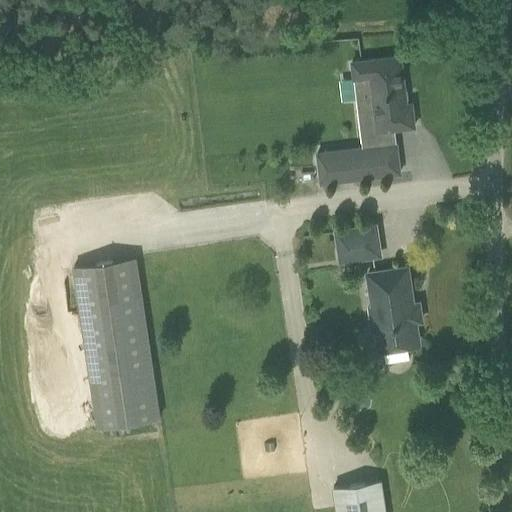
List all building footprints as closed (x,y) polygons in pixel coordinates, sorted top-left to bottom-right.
[(353,79),(344,80),(346,100),(362,98),(368,147),(317,153),(320,183),(400,173),(396,143),(393,144),(391,129),(414,127),(411,103),(406,104),(400,56),(351,62),(353,79)] [(375,225),(336,231),(341,261),(380,255),(375,225)] [(71,267),(96,428),(159,418),(136,256),(71,267)] [(407,267),(368,273),(373,307),(370,308),(373,328),(376,328),(379,348),(383,348),(385,363),(409,359),(407,344),(419,342),(416,321),(422,320),(419,303),(413,303),(407,267)] [(385,511),(381,480),(334,487),(337,511),(385,511)]
